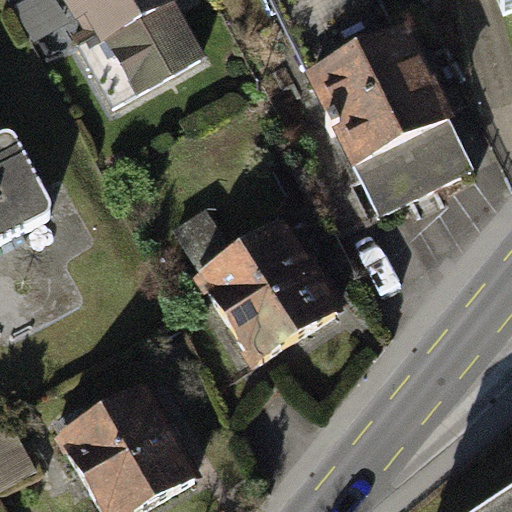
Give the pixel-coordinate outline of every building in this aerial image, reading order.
[(43,0),(30,9),(48,36),(78,17),(66,0),(43,0)] [(189,0),(73,0),(140,120),(229,71),(189,0)] [(284,0),(394,218),(426,202),(495,167),(411,0),(284,0)] [(0,154),(0,242),(37,223),(0,154)] [(318,231),(212,286),(262,381),(368,325),(318,231)] [(163,396),(67,454),(101,511),(144,511),(209,473),(163,396)]
